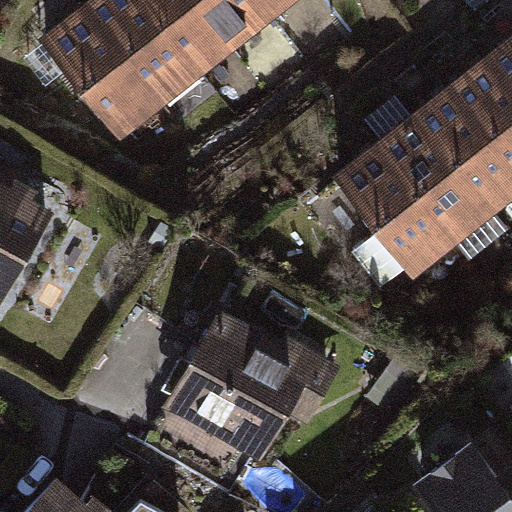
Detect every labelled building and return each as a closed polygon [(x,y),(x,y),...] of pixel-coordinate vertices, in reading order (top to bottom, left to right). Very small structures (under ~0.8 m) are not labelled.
[(47,36),(118,126),(158,94),(87,4),(84,6),(78,0),(64,0),(60,3),(59,8),(68,18),(47,36)] [(146,0),(92,0),(87,4),(158,94),(197,64),(146,0)] [(146,0),(197,64),(229,39),(198,0),(146,0)] [(261,0),(198,0),(229,39),(268,8),(261,0)] [(261,0),(268,8),(278,0),(261,0)] [(511,83),(511,38),(490,56),(511,83)] [(511,83),(490,56),(451,86),(511,163),(511,83)] [(511,163),(451,86),(418,112),(490,201),(511,184),(511,163)] [(418,112),(380,143),(451,232),(490,201),(418,112)] [(410,261),(412,263),(451,232),(380,143),(341,174),(382,225),(354,247),(382,283),(410,261)] [(0,293),(47,213),(26,201),(33,189),(0,169),(0,293)] [(304,362),(219,313),(149,433),(222,475),(263,404),(280,413),(292,392),(288,389),(304,362)] [(418,372),(401,360),(392,371),(409,384),(418,372)] [(409,384),(392,371),(387,368),(369,393),(391,410),(409,384)] [(511,511),(511,494),(499,477),(473,443),(424,479),(443,503),(441,511),(511,511)] [(511,467),(499,477),(511,494),(511,467)] [(166,511),(142,497),(127,511),(93,511),(56,478),(22,511),(166,511)]
